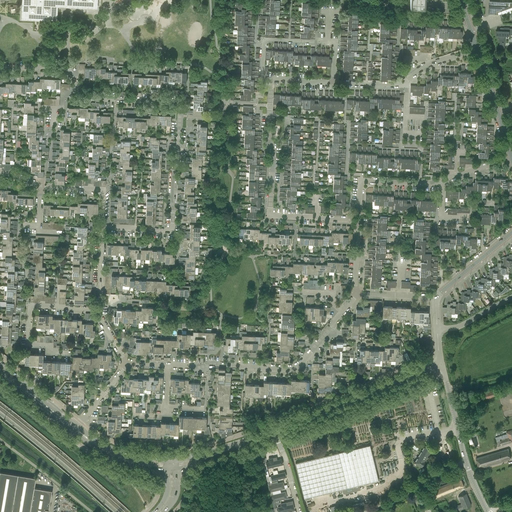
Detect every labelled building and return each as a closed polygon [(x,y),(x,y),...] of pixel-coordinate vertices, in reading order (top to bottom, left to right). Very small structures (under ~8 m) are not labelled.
[(22,0),(22,5),(21,19),(55,21),(56,11),(56,7),(95,9),(95,0),(22,0)] [(489,14),(499,14),(498,12),(498,2),(489,1),(489,14)] [(498,12),(499,14),(511,14),(511,2),(498,2),(498,12)] [(496,31),(496,36),(497,36),(497,38),(499,38),(498,41),(500,42),(500,45),(501,45),(501,48),(505,48),(505,36),(505,35),(509,35),(511,35),(511,28),(509,29),(504,29),(500,28),(500,31),(496,31)] [(180,72),(179,75),(182,75),(181,82),(186,82),(187,72),(189,72),(190,66),(181,65),(181,69),(182,69),(182,72),(180,72)] [(117,69),(117,72),(117,76),(119,76),(119,82),(123,82),(123,76),(125,76),(125,73),(123,73),(124,70),(117,69)] [(342,78),(342,79),(345,79),(352,79),(352,74),(349,74),(349,72),(343,71),(342,78)] [(396,99),(394,99),(394,102),(396,102),(396,109),(401,109),(401,103),(403,103),(403,95),(399,95),(399,92),(396,92),(395,96),(397,96),(396,99)] [(314,100),(314,103),(316,103),(316,109),(316,110),(320,110),(320,109),(320,106),(322,106),(323,100),(321,100),(321,97),(319,97),(318,99),(318,100),(314,100)] [(88,108),(88,111),(90,112),(89,118),(91,118),(91,122),(96,122),(96,115),(94,115),(95,109),(88,108)] [(126,110),(125,117),(126,117),(126,120),(128,120),(127,127),(127,131),(131,131),(132,127),(132,120),(134,120),(134,117),(135,111),(126,110)] [(141,121),(141,127),(145,128),(146,124),(147,125),(148,118),(150,118),(150,117),(148,117),(146,117),(146,115),(147,115),(147,111),(144,111),(143,117),(143,118),(143,121),(141,121)] [(194,128),(197,129),(200,129),(200,131),(207,131),(207,123),(200,123),(200,124),(197,124),(197,126),(194,126),(194,128)] [(195,142),(195,146),(196,146),(200,146),(200,144),(206,144),(206,140),(199,140),(199,138),(196,137),(196,140),(193,140),(193,138),(190,138),(189,142),(195,142)] [(29,141),(29,149),(32,149),(38,149),(38,151),(42,151),(48,152),(49,148),(44,148),(44,147),(45,147),(46,146),(46,145),(39,144),(35,144),(36,142),(29,141)] [(115,165),(115,168),(122,168),(126,169),(125,171),(132,171),(132,166),(129,166),(129,164),(122,164),(122,162),(119,161),(119,164),(119,165),(115,165)] [(88,168),(88,173),(94,173),(94,176),(97,176),(97,175),(98,171),(102,171),(102,174),(104,175),(105,171),(104,171),(104,169),(105,169),(105,167),(98,166),(98,167),(95,167),(95,169),(88,168)] [(10,190),(10,193),(13,194),(12,200),(12,203),(13,205),(14,203),(19,204),(19,197),(17,197),(17,194),(17,191),(10,190)] [(17,194),(17,197),(19,197),(19,204),(23,204),(24,197),(26,197),(26,194),(26,193),(26,192),(26,191),(22,191),(20,191),(19,194),(17,194)] [(413,206),(415,207),(415,200),(413,200),(413,197),(414,197),(414,193),(411,193),(411,200),(406,200),(406,203),(408,203),(408,209),(413,210),(413,206)] [(55,215),(59,215),(59,208),(61,208),(62,205),(59,205),(60,202),(61,202),(61,198),(57,198),(57,199),(53,199),(52,208),(55,208),(55,215)] [(146,200),(146,205),(153,205),(153,207),(156,207),(156,208),(163,208),(163,204),(163,200),(159,200),(159,201),(156,201),(156,199),(153,199),(153,201),(146,200)] [(302,234),(302,238),(304,238),(304,244),(308,244),(308,238),(310,238),(311,235),(311,228),(307,227),(303,227),(303,231),(304,231),(304,234),(302,234)] [(266,233),(266,236),(268,236),(268,243),(273,243),(273,236),(275,236),(275,230),(275,228),(271,228),(270,229),(268,229),(268,233),(266,233)] [(36,246),(43,247),(43,242),(41,242),(38,242),(35,241),(35,238),(30,238),(30,246),(33,246),(33,248),(36,249),(36,246)] [(128,246),(128,249),(129,249),(129,256),(131,256),(131,259),(136,259),(136,252),(134,252),(134,249),(134,242),(131,242),(131,246),(128,246)] [(186,250),(186,251),(192,251),(192,249),(199,249),(199,245),(192,245),(192,243),(189,242),(183,242),(182,246),(182,250),(186,250)] [(503,257),(503,263),(506,264),(506,274),(508,274),(509,274),(509,269),(508,268),(507,267),(507,266),(508,266),(511,267),(511,258),(511,257),(511,255),(511,254),(510,255),(509,256),(507,256),(507,257),(503,257)] [(73,257),(73,261),(79,261),(79,264),(85,264),(86,259),(90,260),(90,256),(86,256),(86,257),(83,257),(83,255),(79,255),(79,257),(73,257)] [(307,264),(306,267),(307,267),(309,267),(308,274),(313,274),(314,268),(315,268),(316,264),(316,258),(311,258),(311,257),(308,257),(308,261),(309,261),(309,264),(307,264)] [(498,269),(497,278),(500,279),(502,279),(502,278),(503,278),(504,277),(508,277),(508,274),(506,274),(506,264),(503,263),(501,263),(501,269),(498,269)] [(489,275),(492,275),(492,286),(495,286),(495,282),(499,282),(500,281),(500,279),(497,278),(498,269),(498,267),(497,267),(496,266),(495,268),(493,268),(492,269),(489,269),(489,275)] [(484,280),(483,290),(487,291),(487,289),(489,290),(489,288),(488,287),(488,285),(488,286),(492,286),(492,275),(489,275),(487,275),(487,281),(484,280)] [(28,279),(28,282),(31,282),(31,287),(37,287),(37,285),(44,285),(44,281),(38,280),(38,278),(35,278),(35,280),(32,280),(32,279),(28,279)] [(174,295),(179,295),(179,288),(181,288),(181,285),(182,284),(177,284),(177,278),(174,278),(174,281),(174,285),(172,285),(172,288),(174,288),(174,295)] [(475,281),(475,287),(478,287),(477,298),(480,298),(481,292),(480,291),(479,291),(479,290),(483,290),(484,280),(484,278),(482,278),(481,280),(479,280),(478,281),(475,281)] [(472,293),(470,292),(469,302),(472,302),(473,302),(473,301),(475,301),(475,299),(474,298),(474,297),(477,298),(478,287),(475,287),(473,287),(472,293)] [(280,289),(279,294),(286,294),(286,296),(292,297),(293,289),(286,288),(286,289),(280,289)] [(461,292),(461,299),(464,299),(463,309),(467,310),(467,305),(472,306),(472,302),(469,302),(470,292),(470,290),(467,290),(467,291),(464,291),(464,293),(461,292)] [(456,304),(455,314),(458,314),(459,314),(459,313),(461,313),(461,311),(460,310),(459,310),(460,309),(463,309),(464,299),(461,299),(459,298),(458,304),(456,304)] [(447,308),(443,307),(443,313),(447,313),(446,317),(452,317),(457,317),(458,314),(455,314),(456,304),(456,302),(453,302),(453,303),(450,303),(450,304),(447,304),(447,308)] [(113,322),(118,322),(119,316),(121,316),(121,309),(116,309),(110,309),(110,315),(114,315),(113,322)] [(2,320),(2,325),(8,325),(8,327),(11,327),(14,327),(15,323),(18,323),(19,320),(15,319),(15,321),(11,320),(12,318),(8,318),(8,320),(2,320)] [(0,328),(0,333),(1,334),(8,334),(7,336),(11,336),(18,337),(18,336),(18,332),(11,332),(8,331),(8,329),(1,329),(0,328)] [(287,331),(287,328),(281,328),(280,337),(287,337),(287,335),(293,335),(294,331),(287,331)] [(358,333),(352,333),(351,338),(358,338),(358,340),(364,340),(365,332),(358,331),(358,333)] [(208,339),(208,345),(213,345),(213,342),(214,343),(216,343),(216,339),(218,339),(218,334),(218,333),(216,332),(211,332),(211,339),(208,339)] [(264,336),(260,336),(259,343),(257,343),(257,349),(262,349),(262,346),(265,346),(265,343),(267,343),(268,337),(264,336)] [(0,337),(0,345),(7,345),(11,346),(11,343),(14,343),(14,344),(17,344),(18,341),(11,341),(7,340),(7,338),(1,338),(0,337)] [(126,347),(126,352),(133,353),(133,354),(137,354),(138,348),(140,348),(140,341),(140,339),(136,338),(136,341),(135,344),(129,344),(129,347),(126,347)] [(222,341),(222,344),(223,344),(223,348),(223,350),(223,351),(227,351),(228,344),(230,344),(230,338),(226,338),(225,341),(222,340),(222,341)] [(330,343),(330,347),(335,348),(336,346),(342,346),(343,343),(346,343),(346,341),(343,339),(341,339),(341,338),(336,338),(336,341),(336,343),(330,343)] [(174,340),(170,340),(169,346),(167,346),(167,353),(171,353),(171,354),(175,354),(175,351),(172,351),(172,346),(174,347),(174,340)] [(354,363),(354,365),(361,365),(361,363),(361,362),(362,355),(364,356),(364,349),(364,347),(357,346),(356,355),(355,355),(354,363)] [(398,348),(394,348),(393,354),(391,354),(391,360),(395,361),(396,358),(399,358),(399,354),(398,354),(398,348)] [(104,361),(103,368),(108,368),(113,368),(113,362),(111,362),(111,361),(111,355),(106,355),(106,361),(104,361)] [(335,378),(335,371),(332,370),(332,373),(325,372),(325,374),(319,374),(318,379),(324,379),(325,377),(335,378)] [(309,390),(309,381),(305,380),(304,391),(308,392),(308,395),(313,395),(311,390),(309,390)] [(324,388),(318,388),(317,392),(324,393),(324,394),(328,394),(328,391),(331,391),(333,391),(333,387),(331,386),(324,386),(324,388)] [(495,390),(479,394),(481,399),(497,395),(495,390)] [(77,400),(71,400),(71,404),(77,405),(77,406),(84,406),(84,398),(77,398),(77,400)] [(201,429),(201,430),(204,430),(204,434),(210,434),(209,427),(206,427),(206,418),(202,418),(201,429)] [(128,437),(137,437),(138,425),(133,424),(133,434),(130,434),(128,437)] [(218,433),(221,433),(221,438),(232,434),(231,431),(231,426),(225,426),(225,428),(218,428),(218,433)] [(507,434),(495,438),(498,447),(501,445),(511,442),(511,430),(507,432),(507,434)] [(295,463),(304,498),(343,489),(358,485),(378,481),(370,445),(295,463)] [(414,463),(421,467),(431,450),(424,446),(414,463)] [(508,449),(480,457),(476,459),(479,469),(511,459),(508,449)] [(283,464),(282,458),(278,460),(277,457),(270,458),(271,461),(266,463),(268,468),(283,464)] [(0,511),(29,511),(31,507),(32,497),(34,488),(36,478),(0,472),(0,511)] [(284,472),(270,476),(271,481),(285,477),(284,472)] [(460,479),(429,491),(431,495),(433,500),(449,493),(449,495),(452,494),(451,492),(459,489),(463,488),(460,479)] [(285,488),(283,482),(268,485),(270,491),(285,488)] [(358,485),(343,489),(344,493),(359,490),(358,485)] [(34,488),(32,497),(50,500),(51,491),(40,489),(40,488),(38,488),(38,489),(34,488)] [(285,492),(270,496),(272,502),(286,498),(285,492)] [(461,504),(456,506),(458,511),(463,509),(466,508),(471,506),(466,494),(461,495),(458,497),(461,504)] [(32,497),(31,507),(48,510),(50,500),(32,497)] [(281,506),(277,507),(278,511),(294,508),(293,504),(287,505),(286,502),(281,503),(281,506)]
